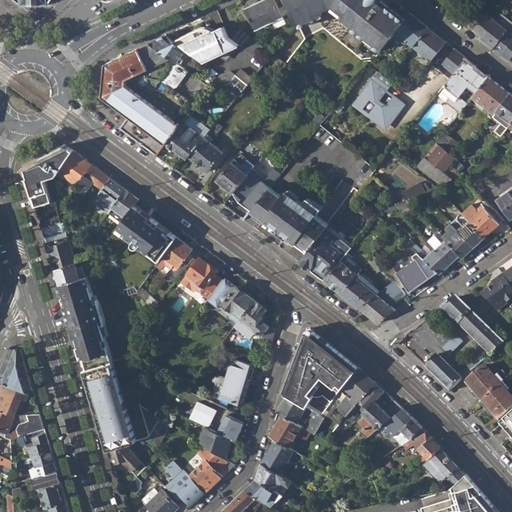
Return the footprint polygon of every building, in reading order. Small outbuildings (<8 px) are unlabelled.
[(263,0),(247,8),(257,29),(284,16),(276,0),(263,0)] [(286,0),(298,22),(322,11),(325,5),(332,2),(336,2),(345,9),(347,16),(384,46),(390,39),(407,18),(383,0),(286,0)] [(382,49),(384,46),(347,16),(345,9),(336,2),(332,2),(325,5),(322,11),(298,22),(299,26),(324,15),(326,10),(333,7),(343,14),(344,19),(382,49)] [(494,47),(508,28),(496,19),(487,12),(475,28),(483,34),(481,36),(494,47)] [(407,18),(390,39),(401,47),(408,38),(415,44),(417,42),(429,27),(411,13),(407,18)] [(244,40),(249,34),(233,23),(229,29),(232,31),(244,40)] [(211,33),(207,29),(201,31),(200,30),(175,42),(185,50),(187,51),(203,64),(240,47),(228,37),(224,27),(211,33)] [(429,27),(417,42),(435,55),(436,56),(447,41),(429,27)] [(511,57),(511,31),(508,28),(494,47),(510,60),(511,57)] [(241,44),(244,40),(232,31),(228,37),(240,47),(241,44)] [(152,42),(177,62),(187,51),(185,50),(175,42),(168,34),(152,42)] [(120,127),(157,154),(184,121),(212,87),(177,62),(152,42),(107,64),(103,96),(129,115),(120,127)] [(442,64),(454,73),(467,57),(455,48),(442,64)] [(454,94),(467,104),(474,96),(490,75),(487,73),(485,75),(476,67),(477,65),(467,57),(454,73),(442,88),(451,97),(454,94)] [(253,77),(240,67),(235,73),(248,83),(253,77)] [(220,93),(232,102),(248,83),(235,73),(220,93)] [(490,75),(474,96),(495,113),(498,110),(511,92),(490,75)] [(407,104),(373,79),(353,105),(387,131),(407,104)] [(407,91),(417,100),(421,95),(411,87),(407,91)] [(502,136),(510,125),(511,122),(511,92),(498,110),(495,113),(494,115),(502,121),(495,130),(502,136)] [(204,137),(184,121),(157,154),(174,167),(184,154),(188,157),(189,156),(204,137)] [(426,156),(447,172),(454,165),(459,159),(445,148),(453,137),(446,131),(426,156)] [(204,137),(189,156),(209,172),(224,152),(204,137)] [(60,171),(75,150),(68,144),(24,166),(36,206),(53,201),(46,179),(56,176),(60,171)] [(75,150),(60,171),(69,177),(78,184),(94,164),(75,150)] [(217,180),(233,192),(250,171),(253,168),(255,165),(239,153),(217,180)] [(447,172),(426,156),(418,165),(441,183),(453,177),(447,172)] [(94,181),(97,184),(103,188),(111,177),(94,164),(78,184),(77,186),(86,192),(94,181)] [(251,209),(262,196),(270,186),(281,172),(273,166),(264,177),(253,168),(250,171),(233,192),(241,198),(244,201),(242,203),(251,209)] [(77,186),(78,184),(69,177),(61,187),(69,197),(77,186)] [(103,188),(99,193),(110,201),(105,208),(110,211),(113,207),(127,189),(111,177),(103,188)] [(403,192),(407,201),(410,199),(426,191),(421,183),(403,192)] [(99,193),(103,188),(97,184),(89,193),(96,198),(99,193)] [(511,216),(511,185),(504,191),(505,193),(498,198),(511,216)] [(251,209),(279,230),(308,252),(321,236),(328,229),(315,219),(323,208),(309,198),(304,204),(300,201),(286,190),(282,196),(270,186),(267,189),(262,196),(251,209)] [(134,203),(139,198),(127,189),(113,207),(110,211),(109,212),(122,222),(134,203)] [(42,227),(63,221),(57,200),(53,201),(36,206),(42,227)] [(471,222),(484,237),(504,219),(487,200),(477,210),(480,212),(470,221),(471,222)] [(122,222),(117,228),(134,241),(133,244),(135,247),(137,247),(141,246),(161,260),(178,237),(179,236),(134,203),(122,222)] [(484,237),(471,222),(464,227),(456,219),(452,223),(474,247),(484,237)] [(55,269),(76,263),(68,236),(67,237),(65,231),(67,230),(64,221),(63,221),(42,227),(55,269)] [(451,232),(446,237),(448,239),(462,253),(464,256),(474,247),(452,223),(447,228),(451,232)] [(328,229),(321,236),(346,255),(354,246),(329,227),(328,229)] [(441,232),(438,235),(445,242),(448,239),(446,237),(441,232)] [(462,253),(448,239),(445,242),(438,235),(431,242),(451,263),(462,253)] [(346,255),(321,236),(308,252),(300,261),(325,280),(342,260),(346,255)] [(166,263),(175,270),(173,272),(179,276),(188,265),(183,261),(193,248),(178,237),(161,260),(157,265),(162,269),(166,263)] [(431,253),(425,258),(438,270),(440,272),(451,263),(431,242),(425,247),(431,253)] [(410,290),(438,270),(425,258),(418,251),(412,255),(415,259),(397,271),(410,290)] [(202,256),(186,277),(183,281),(193,289),(195,286),(203,292),(208,287),(215,292),(216,291),(225,279),(217,273),(220,270),(202,256)] [(359,273),(342,260),(325,280),(342,293),(357,275),(359,273)] [(384,265),(390,273),(396,270),(389,260),(384,265)] [(59,284),(87,275),(84,266),(79,267),(78,262),(76,263),(55,269),(59,284)] [(511,266),(503,273),(511,285),(511,266)] [(342,293),(378,322),(397,309),(390,303),(406,293),(390,273),(371,287),(357,275),(342,293)] [(481,294),(497,310),(511,300),(511,285),(503,273),(491,281),(494,285),(481,294)] [(87,275),(59,284),(85,370),(105,364),(114,361),(106,336),(102,325),(106,324),(99,302),(96,303),(93,296),(87,275)] [(226,303),(243,316),(257,299),(239,285),(238,286),(237,285),(227,277),(225,279),(216,291),(215,292),(209,299),(220,307),(221,306),(222,307),(226,303)] [(159,301),(143,283),(138,291),(152,309),(159,301)] [(443,307),(491,353),(505,341),(458,296),(443,307)] [(242,318),(263,334),(271,324),(261,316),(269,307),(257,299),(243,316),(242,318)] [(148,328),(150,325),(143,321),(139,326),(150,334),(152,331),(148,328)] [(277,328),(271,324),(263,334),(273,342),(277,328)] [(357,366),(305,327),(280,392),(286,397),(301,406),(307,395),(303,393),(316,376),(336,391),(357,366)] [(451,354),(463,341),(457,335),(444,348),(451,354)] [(18,387),(31,392),(33,391),(21,349),(9,348),(0,369),(0,379),(7,382),(18,387)] [(426,365),(451,390),(463,377),(438,353),(426,365)] [(212,400),(224,406),(227,398),(243,403),(255,365),(233,358),(228,377),(219,374),(212,400)] [(114,361),(105,364),(85,370),(109,450),(127,444),(149,432),(161,413),(120,390),(121,387),(114,361)] [(466,381),(482,400),(501,383),(484,364),(466,381)] [(330,414),(340,422),(356,403),(375,380),(360,368),(342,389),(347,394),(330,414)] [(375,380),(356,403),(367,414),(360,421),(365,425),(357,433),(363,439),(381,423),(390,414),(383,407),(374,398),(384,388),(375,380)] [(0,409),(15,416),(22,398),(27,401),(31,392),(18,387),(7,382),(4,390),(0,398),(0,397),(0,409)] [(482,400),(499,419),(511,407),(511,394),(501,383),(482,400)] [(283,414),(297,422),(305,407),(301,406),(286,397),(278,411),(283,414)] [(393,397),(383,407),(390,414),(400,403),(393,397)] [(237,439),(245,422),(228,414),(222,427),(211,422),(217,409),(200,401),(192,417),(204,423),(214,428),(220,431),(233,437),(237,439)] [(423,426),(400,403),(390,414),(381,423),(402,444),(409,438),(423,426)] [(0,409),(0,429),(9,433),(15,416),(0,409)] [(314,432),(326,416),(321,413),(314,409),(304,426),(312,431),(314,432)] [(149,432),(156,440),(163,430),(165,432),(174,422),(161,413),(149,432)] [(511,413),(500,424),(511,437),(511,413)] [(10,435),(10,439),(20,436),(45,428),(40,414),(21,415),(22,424),(19,424),(16,430),(17,433),(10,435)] [(292,448),(299,435),(306,440),(312,431),(304,426),(297,422),(283,414),(271,435),(277,439),(292,448)] [(206,445),(227,459),(233,437),(220,431),(214,428),(204,423),(199,440),(206,445)] [(414,442),(429,458),(442,446),(423,426),(409,438),(402,444),(393,452),(397,457),(414,442)] [(28,444),(32,456),(33,455),(51,450),(45,428),(20,436),(23,445),(28,444)] [(0,435),(7,438),(9,433),(0,429),(0,435)] [(0,438),(0,463),(1,464),(6,466),(12,468),(12,461),(0,456),(0,445),(2,440),(0,438)] [(263,463),(280,474),(295,450),(292,448),(277,439),(263,463)] [(124,461),(138,476),(148,466),(127,444),(109,450),(113,464),(124,461)] [(167,464),(173,457),(161,445),(156,453),(167,464)] [(223,477),(218,472),(214,468),(219,464),(222,468),(229,461),(227,459),(206,445),(199,452),(206,460),(196,468),(191,463),(184,469),(192,477),(207,492),(223,477)] [(449,475),(455,482),(466,472),(442,446),(429,458),(426,461),(443,480),(449,475)] [(33,468),(35,477),(57,470),(51,450),(33,455),(37,467),(33,468)] [(258,479),(275,489),(277,483),(282,480),(289,484),(291,480),(280,474),(263,463),(258,479)] [(192,506),(207,492),(192,477),(184,469),(170,483),(183,496),(192,506)] [(35,477),(39,489),(40,488),(61,482),(57,470),(35,477)] [(455,482),(454,483),(461,502),(454,505),(456,511),(455,511),(500,511),(466,472),(455,482)] [(138,476),(128,486),(136,493),(142,487),(141,486),(143,482),(138,476)] [(246,489),(267,503),(279,491),(275,489),(258,479),(246,489)] [(40,488),(45,508),(67,501),(61,482),(40,488)] [(416,488),(418,495),(442,489),(440,482),(416,488)] [(179,500),(183,496),(170,483),(166,486),(179,500)] [(449,487),(448,487),(454,505),(461,502),(454,483),(449,487)] [(155,488),(142,500),(147,505),(160,493),(155,488)] [(249,511),(256,511),(267,503),(246,489),(236,499),(249,511)] [(152,511),(153,511),(173,511),(179,506),(163,490),(160,493),(147,505),(152,511)] [(249,511),(236,499),(225,510),(226,511),(249,511)] [(40,510),(41,511),(69,511),(67,501),(45,508),(40,510)]
